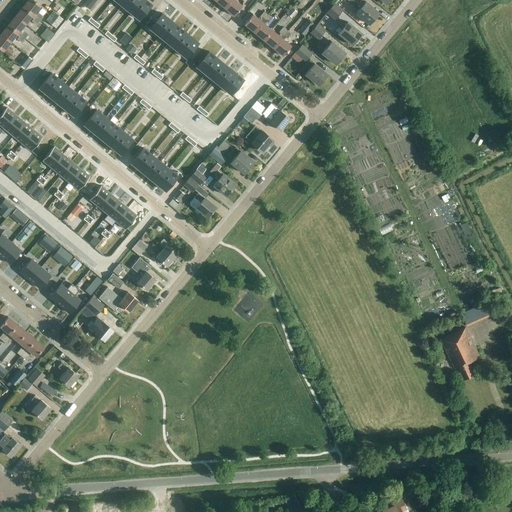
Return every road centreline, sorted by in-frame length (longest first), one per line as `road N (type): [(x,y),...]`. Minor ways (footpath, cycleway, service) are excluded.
road 1 (residential): [(207,248),(0,76)]
road 2 (unclassified): [(96,487),(326,470)]
road 3 (unclassified): [(326,470),(511,456)]
road 4 (residential): [(319,115),(179,0)]
road 5 (residential): [(207,248),(319,115)]
road 6 (residential): [(103,374),(207,248)]
road 7 (residential): [(319,115),(416,0)]
road 8 (residential): [(11,485),(103,374)]
road 9 (residential): [(103,374),(0,288)]
